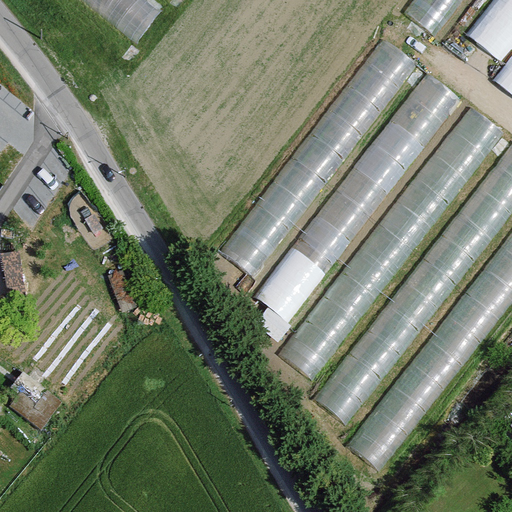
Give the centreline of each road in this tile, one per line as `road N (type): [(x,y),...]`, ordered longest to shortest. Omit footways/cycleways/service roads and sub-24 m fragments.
road 1 (tertiary): [(0,16),(92,141),(316,511)]
road 2 (unknown): [(75,118),(0,241)]
